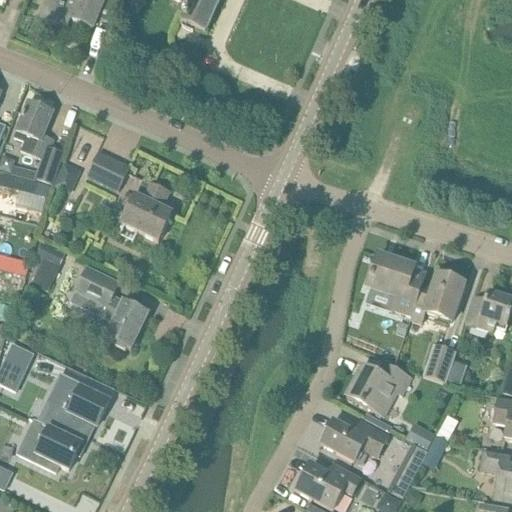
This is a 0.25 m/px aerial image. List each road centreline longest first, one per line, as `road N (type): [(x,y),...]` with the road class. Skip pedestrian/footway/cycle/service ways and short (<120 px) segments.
road 1 (tertiary): [(127,511),(281,179)]
road 2 (residential): [(251,511),(309,406),(369,209)]
road 3 (unclassified): [(281,179),(0,61)]
road 4 (tertiary): [(281,179),(361,0)]
road 5 (residential): [(511,257),(369,209)]
